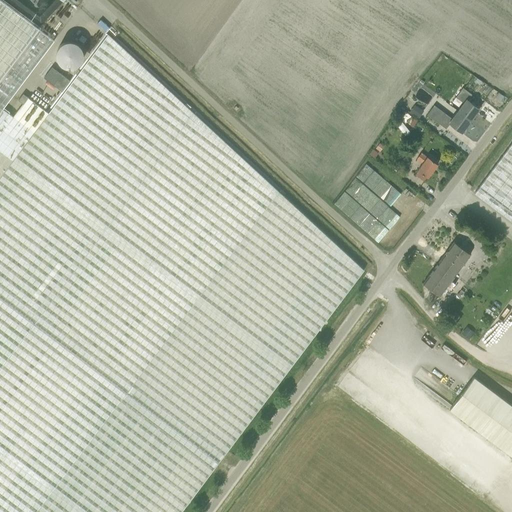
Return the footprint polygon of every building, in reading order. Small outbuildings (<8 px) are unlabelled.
[(0,0),(0,81),(39,29),(0,0)] [(0,177),(0,511),(181,511),(364,270),(108,34),(49,113),(0,177)] [(70,81),(61,74),(52,67),(44,78),(53,85),(62,92),(70,81)] [(470,120),(479,108),(468,100),(472,94),(463,87),(456,97),(465,103),(458,111),(470,120)] [(500,102),(504,97),(498,93),(495,98),(500,102)] [(13,117),(3,109),(0,106),(0,177),(49,113),(23,94),(18,100),(23,104),(13,117)] [(415,116),(421,109),(415,105),(409,112),(415,116)] [(450,123),(462,132),(470,120),(458,111),(453,119),(435,105),(427,114),(446,129),(450,123)] [(418,122),(414,119),(410,125),(414,128),(418,122)] [(406,136),(411,131),(403,123),(398,128),(406,136)] [(511,143),(475,194),(511,221),(511,143)] [(380,153),(384,147),(380,144),(376,150),(380,153)] [(377,152),(372,149),(369,154),(373,157),(377,152)] [(428,178),(438,164),(428,157),(427,158),(421,153),(417,159),(423,163),(418,170),(428,178)] [(405,176),(409,171),(397,163),(394,168),(405,176)] [(367,164),(333,203),(378,243),(401,217),(390,207),(401,193),(367,164)] [(471,254),(454,241),(437,264),(454,276),(471,254)] [(437,264),(423,283),(439,296),(454,276),(437,264)] [(461,334),(469,340),(474,333),(467,327),(461,334)] [(511,456),(511,405),(474,377),(449,410),(511,456)]
